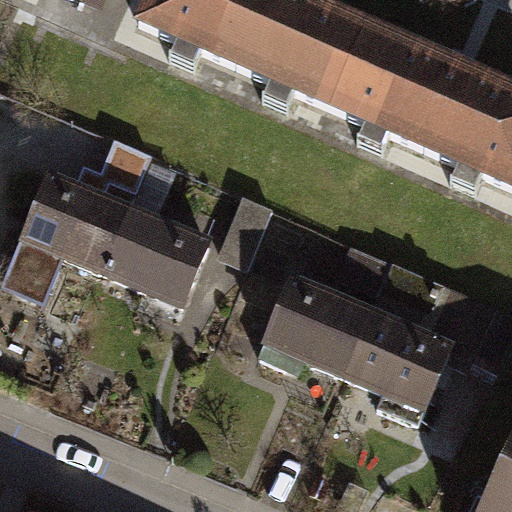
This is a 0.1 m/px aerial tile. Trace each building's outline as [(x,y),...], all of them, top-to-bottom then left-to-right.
[(297,0),(150,0),(138,29),(330,114),(367,31),(297,0)] [(511,95),(367,31),(330,114),(511,194),(511,95)] [(126,219),(47,187),(4,290),(46,307),(63,265),(101,280),(126,219)] [(272,216),(244,204),(221,259),(250,270),(272,216)] [(210,253),(126,219),(101,280),(185,314),(210,253)] [(354,250),(341,279),(430,318),(443,288),(354,250)] [(371,324),(292,290),(261,361),(288,373),(293,360),(346,383),(371,324)] [(511,353),(511,319),(500,314),(476,365),(501,376),(511,353)] [(451,358),(371,324),(346,383),(385,400),(379,413),(420,430),(451,358)] [(511,511),(511,463),(487,511),(511,511)]
